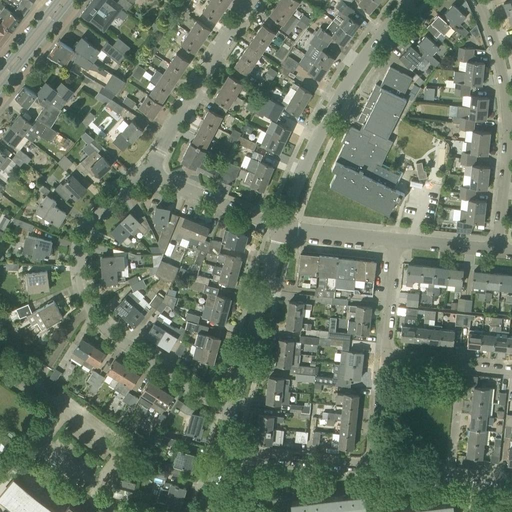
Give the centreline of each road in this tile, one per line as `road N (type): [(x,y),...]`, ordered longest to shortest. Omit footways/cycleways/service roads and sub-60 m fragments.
road 1 (residential): [(243,409),(83,312),(75,278),(82,244),(128,187),(155,182)]
road 2 (residential): [(284,228),(331,109),(411,0)]
road 3 (residential): [(497,249),(506,96),(479,0)]
road 4 (residential): [(155,182),(178,124),(260,0)]
road 5 (residential): [(243,409),(284,228)]
road 6 (residential): [(511,484),(368,467)]
road 7 (residential): [(368,467),(225,453)]
road 8 (residential): [(155,182),(284,228)]
road 9 (residential): [(511,371),(383,357)]
